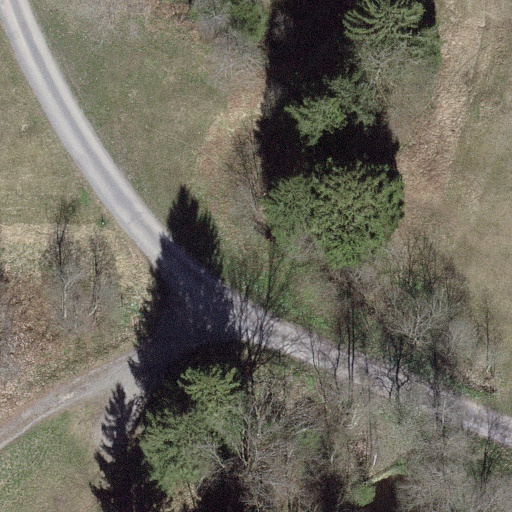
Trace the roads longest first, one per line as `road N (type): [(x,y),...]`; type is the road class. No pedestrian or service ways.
road 1 (track): [(200,281),(511,422)]
road 2 (track): [(200,281),(103,170),(14,0)]
road 3 (track): [(0,464),(200,281)]
